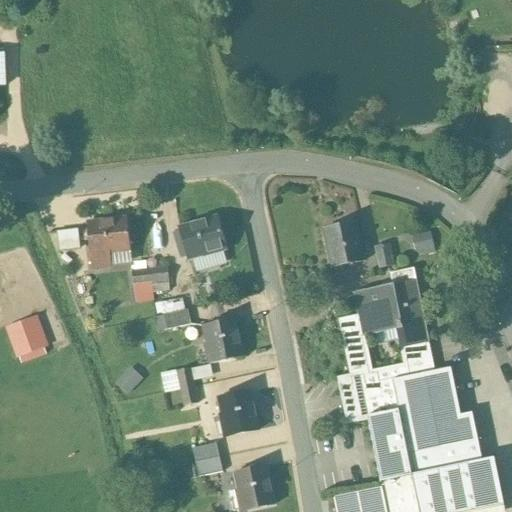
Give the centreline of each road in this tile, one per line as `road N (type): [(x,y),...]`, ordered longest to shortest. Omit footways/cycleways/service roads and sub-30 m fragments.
road 1 (residential): [(247,162),(318,511)]
road 2 (residential): [(247,162),(318,163),(450,213),(485,249),(511,314)]
road 3 (residential): [(0,189),(247,162)]
